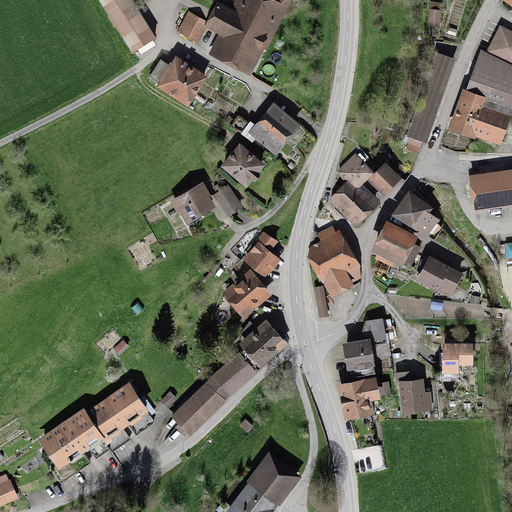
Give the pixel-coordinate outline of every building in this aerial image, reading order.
[(155,37),(131,0),(101,0),(133,51),(155,37)] [(235,0),(211,0),(218,5),(209,22),(191,13),(180,32),(196,40),(206,24),(208,25),(227,34),(218,51),(248,66),(259,45),(266,48),(286,8),(290,0),(244,0),(237,14),(230,10),(235,0)] [(289,6),(294,9),(297,4),(292,1),(289,6)] [(431,9),(429,24),(438,25),(440,11),(441,3),(432,2),(431,9)] [(511,32),(502,27),(489,53),(504,61),(511,64),(511,32)] [(451,59),(435,53),(407,134),(409,135),(423,140),(451,59)] [(171,62),(169,65),(162,60),(150,78),(188,102),(204,77),(176,59),(173,64),(171,62)] [(479,66),(469,92),(466,92),(453,127),(472,133),(477,134),(477,133),(498,141),(502,132),(508,114),(505,113),(507,109),(510,110),(511,104),(511,64),(504,61),(500,73),(479,66)] [(253,134),(273,151),(293,126),(273,109),(253,134)] [(238,114),(231,125),(242,133),(249,122),(238,114)] [(406,149),(418,153),(423,140),(409,135),(407,142),(408,143),(406,149)] [(218,145),(210,155),(211,156),(209,159),(213,162),(223,149),(218,145)] [(240,146),(224,165),(246,183),(262,164),(240,146)] [(368,157),(359,148),(353,153),(355,155),(363,163),(368,157)] [(375,199),(360,183),(371,172),(363,163),(355,155),(343,167),(340,173),(352,184),(337,199),(356,219),(375,199)] [(372,179),(384,191),(398,177),(385,165),(372,179)] [(471,184),(475,183),(478,204),(479,206),(481,206),(480,204),(495,202),(511,199),(511,169),(490,173),(490,176),(480,178),(475,179),(474,176),(470,176),(471,184)] [(207,192),(203,185),(174,202),(189,226),(205,217),(203,214),(211,208),(203,194),(207,192)] [(228,187),(217,194),(230,213),(240,205),(228,187)] [(397,213),(427,234),(438,218),(426,210),(430,204),(415,189),(403,206),(397,213)] [(388,223),(376,247),(384,251),(380,259),(391,265),(392,264),(398,267),(400,262),(414,269),(416,265),(411,263),(419,247),(410,242),(414,236),(388,223)] [(268,250),(276,241),(263,233),(250,250),(254,253),(248,260),(265,273),(277,258),(268,250)] [(361,277),(336,233),(311,247),(311,260),(331,295),(361,277)] [(431,258),(419,279),(436,287),(438,282),(452,289),(460,274),(447,267),(447,266),(431,258)] [(266,293),(250,274),(228,292),(244,311),(266,293)] [(322,286),(316,287),(321,316),(327,315),(322,286)] [(386,332),(393,331),(390,319),(384,319),(386,332)] [(382,320),(366,323),(360,342),(347,345),(352,375),(374,371),(370,344),(386,341),(382,320)] [(248,345),(213,375),(210,379),(227,396),(264,364),(265,364),(261,360),(282,342),(266,324),(258,331),(256,328),(250,321),(241,332),(245,337),(250,333),(252,336),(245,342),(248,345)] [(481,328),(481,344),(490,344),(490,328),(481,328)] [(202,338),(212,349),(218,342),(208,333),(202,338)] [(124,340),(115,349),(119,353),(120,353),(128,345),(124,340)] [(442,370),(457,370),(457,362),(471,361),(471,344),(456,344),(456,340),(448,340),(448,344),(445,344),(445,352),(442,352),(442,370)] [(424,398),(430,397),(429,393),(423,393),(422,379),(414,380),(413,371),(396,373),(397,383),(401,382),(404,409),(425,406),(424,398)] [(341,385),(347,415),(370,410),(369,408),(373,407),(370,396),(377,395),(374,378),(341,385)] [(227,396),(210,379),(207,382),(173,415),(190,433),(226,399),(225,398),(227,396)] [(380,383),(382,394),(389,393),(387,382),(380,383)] [(44,437),(61,462),(51,468),(60,481),(90,460),(81,448),(86,444),(95,457),(109,447),(111,450),(129,438),(121,425),(127,420),(136,433),(154,420),(129,384),(88,413),(85,409),(44,437)] [(176,397),(170,392),(161,401),(167,406),(176,397)] [(296,469),(290,464),(288,467),(271,454),(267,460),(269,462),(262,471),(259,469),(256,474),(259,476),(231,511),(265,511),(297,470),(296,469)] [(16,496),(9,482),(0,485),(0,499),(1,502),(16,496)]
